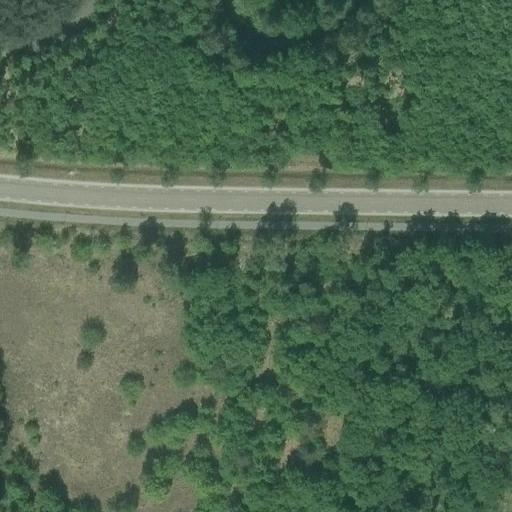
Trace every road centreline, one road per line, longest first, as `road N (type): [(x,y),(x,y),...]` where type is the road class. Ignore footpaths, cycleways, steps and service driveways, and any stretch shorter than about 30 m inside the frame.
road 1 (tertiary): [(511,204),(79,196),(0,187)]
road 2 (track): [(97,0),(39,50),(0,69)]
